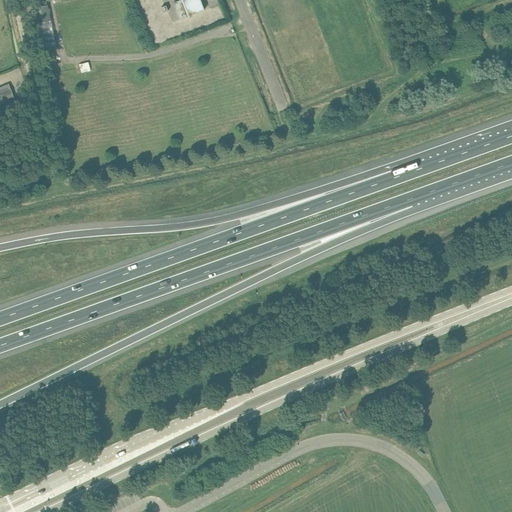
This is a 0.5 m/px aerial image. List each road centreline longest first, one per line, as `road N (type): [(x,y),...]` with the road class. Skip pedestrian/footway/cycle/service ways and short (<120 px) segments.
road 1 (secondary): [(450,320),(179,426),(1,511)]
road 2 (motorway): [(0,404),(409,199)]
road 3 (secondary): [(47,511),(450,320)]
road 4 (motorway): [(0,345),(409,199)]
road 5 (motorway): [(404,174),(0,318)]
road 6 (motorway): [(404,174),(192,225),(0,247)]
road 7 (unclassified): [(444,511),(400,458),(362,444),(312,448),(184,511)]
